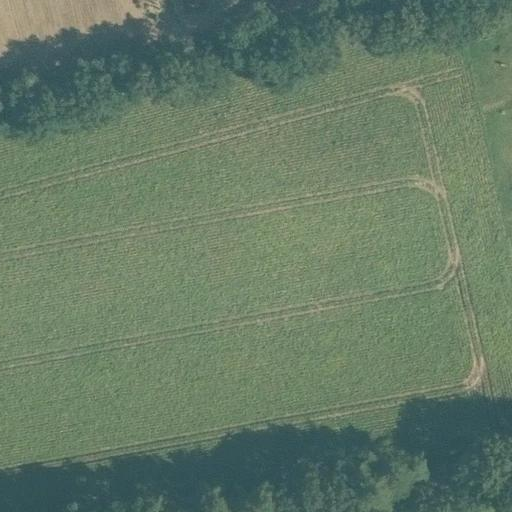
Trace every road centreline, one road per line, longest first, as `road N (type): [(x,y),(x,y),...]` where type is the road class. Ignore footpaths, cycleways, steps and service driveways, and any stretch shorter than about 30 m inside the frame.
road 1 (track): [(399,0),(0,105)]
road 2 (track): [(511,469),(265,511)]
